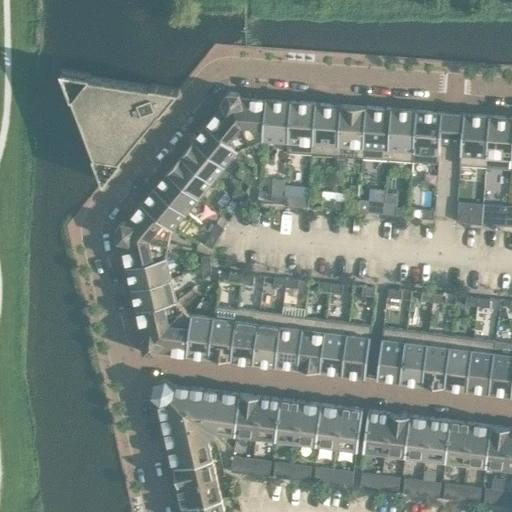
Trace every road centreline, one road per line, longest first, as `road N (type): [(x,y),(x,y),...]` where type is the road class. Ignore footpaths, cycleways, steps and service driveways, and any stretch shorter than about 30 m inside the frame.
road 1 (residential): [(511,85),(219,73),(89,228),(127,366)]
road 2 (residential): [(511,413),(127,366)]
road 3 (residential): [(127,366),(158,511)]
